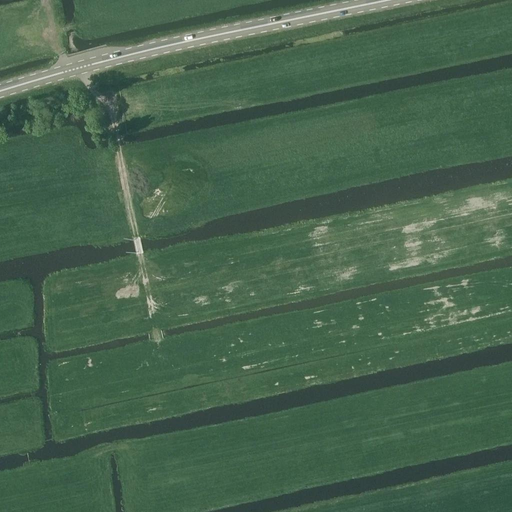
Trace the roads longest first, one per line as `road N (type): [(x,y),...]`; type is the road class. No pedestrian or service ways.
road 1 (secondary): [(0,92),(408,0)]
road 2 (track): [(158,356),(112,105),(57,46),(48,0)]
